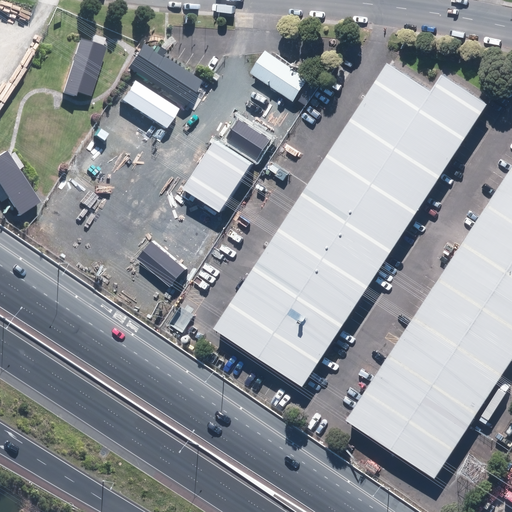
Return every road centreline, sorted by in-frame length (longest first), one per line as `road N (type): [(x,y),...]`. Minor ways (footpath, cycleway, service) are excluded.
road 1 (motorway): [(34,299),(359,511)]
road 2 (motorway): [(243,511),(0,353)]
road 3 (unclassified): [(511,28),(332,0)]
road 4 (motorway): [(126,511),(0,435)]
